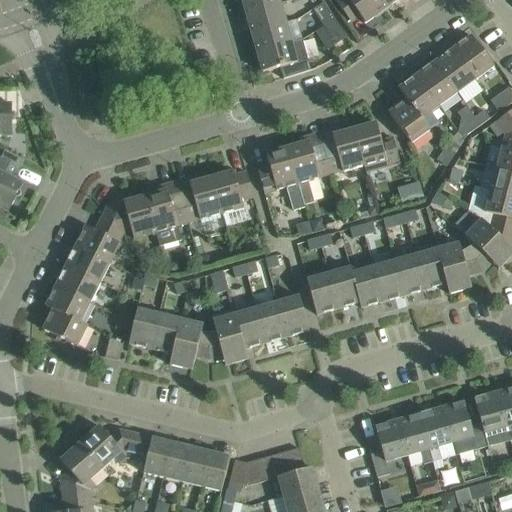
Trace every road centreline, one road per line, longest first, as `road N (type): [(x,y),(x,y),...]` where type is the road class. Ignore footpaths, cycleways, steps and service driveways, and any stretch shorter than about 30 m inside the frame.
road 1 (residential): [(317,403),(234,434),(36,385),(1,385)]
road 2 (unclassified): [(241,117),(330,91),(464,0)]
road 3 (residential): [(317,403),(321,383),(335,373),(511,324)]
road 4 (unclassified): [(84,162),(241,117)]
road 5 (unclassified): [(84,162),(24,15)]
road 6 (residential): [(241,117),(208,0)]
